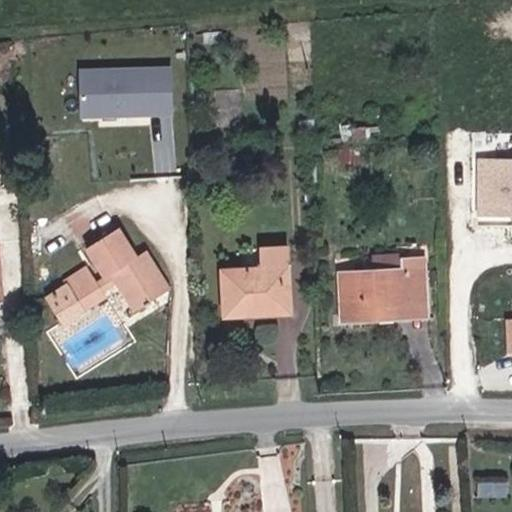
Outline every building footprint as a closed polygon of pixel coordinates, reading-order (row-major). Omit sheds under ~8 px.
[(173,66),(79,68),(80,117),(174,115),(173,66)] [(511,157),(494,158),(494,168),(493,218),(511,218),(511,157)] [(104,303),(99,297),(122,285),(139,313),(176,292),(150,249),(138,258),(118,226),(84,248),(105,280),(92,288),(82,272),(60,285),(80,318),(104,303)] [(224,311),(290,312),(290,242),(269,241),(269,263),(225,262),(224,311)] [(400,268),(341,267),(344,312),(396,313),(397,298),(430,299),(430,249),(400,250),(400,268)] [(376,251),(377,263),(399,262),(398,249),(376,251)] [(396,313),(430,313),(430,299),(397,298),(396,313)]
